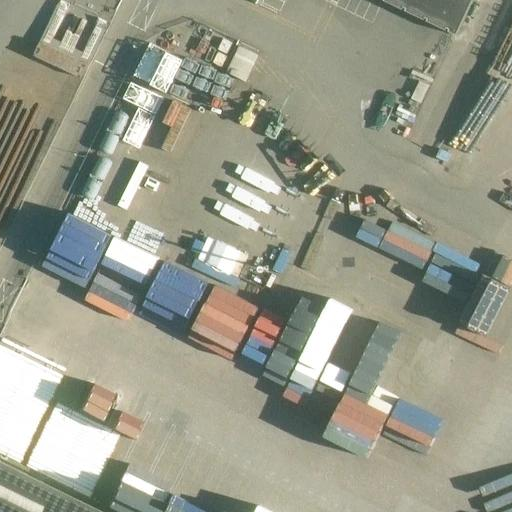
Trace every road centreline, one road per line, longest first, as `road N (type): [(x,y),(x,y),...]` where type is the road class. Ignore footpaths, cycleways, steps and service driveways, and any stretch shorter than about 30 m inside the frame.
road 1 (unknown): [(19,323),(247,417),(444,511)]
road 2 (unclassified): [(0,275),(136,0)]
